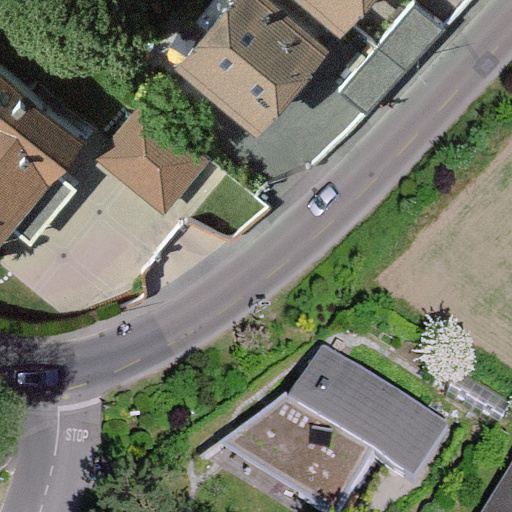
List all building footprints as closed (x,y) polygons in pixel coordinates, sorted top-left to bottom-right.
[(329,45),(275,0),(241,0),(192,60),(265,121),(329,45)] [(321,0),(348,23),(367,0),(321,0)] [(419,1),(381,44),(407,68),(446,26),(419,1)] [(381,44),(341,86),(368,111),(407,68),(381,44)] [(90,135),(0,63),(0,245),(15,228),(32,242),(75,190),(58,174),(90,135)] [(209,161),(143,107),(103,156),(170,210),(209,161)] [(452,427),(329,354),(294,407),(231,447),(329,511),(337,511),(374,455),(418,483),(452,427)] [(511,511),(511,470),(486,511),(511,511)]
